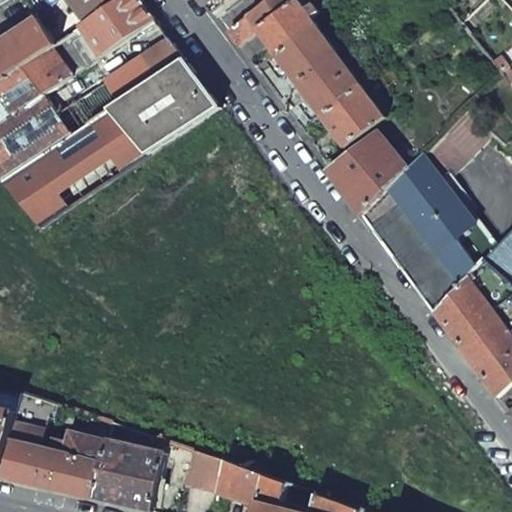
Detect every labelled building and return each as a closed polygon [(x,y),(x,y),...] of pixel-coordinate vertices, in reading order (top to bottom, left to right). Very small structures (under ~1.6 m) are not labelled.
[(72,0),(90,23),(122,0),(72,0)] [(142,32),(159,21),(143,0),(125,0),(84,31),(104,58),(142,32)] [(302,1),(302,0),(274,0),(231,33),(241,47),(261,31),(302,1)] [(271,46),(281,58),(322,28),(315,18),(322,12),(317,4),(309,10),(302,1),(261,31),(271,46)] [(0,84),(25,68),(58,47),(60,45),(41,16),(0,43),(0,84)] [(164,28),(159,21),(142,32),(148,40),(164,28)] [(322,28),(281,58),(326,119),(367,88),(322,28)] [(261,31),(241,47),(251,60),(271,46),(261,31)] [(92,125),(188,59),(175,44),(113,81),(80,108),(92,125)] [(25,68),(45,97),(65,84),(77,75),(58,47),(25,68)] [(188,59),(92,125),(6,184),(38,222),(44,228),(74,209),(224,109),(188,59)] [(498,66),(503,73),(510,68),(504,61),(498,66)] [(0,175),(6,184),(92,125),(80,108),(65,84),(45,97),(25,68),(0,84),(0,175)] [(349,150),(390,118),(367,88),(326,119),(339,136),(349,150)] [(445,138),(425,157),(446,184),(492,138),(471,116),(447,140),(445,138)] [(383,132),(332,172),(365,218),(413,170),(383,132)] [(224,193),(228,198),(267,170),(254,150),(224,193)] [(365,218),(438,315),(489,259),(497,251),(425,157),(413,170),(365,218)] [(211,209),(242,250),(299,208),(267,170),(228,198),(211,209)] [(38,222),(16,239),(24,248),(45,231),(44,228),(38,222)] [(511,234),(497,251),(489,259),(511,280),(511,234)] [(438,315),(501,399),(511,389),(511,280),(489,259),(438,315)] [(51,488),(95,499),(110,440),(73,430),(70,439),(59,437),(57,449),(47,446),(53,419),(65,422),(69,409),(26,394),(22,413),(7,477),(51,488)] [(0,474),(7,477),(22,413),(0,406),(0,474)] [(156,511),(170,455),(110,440),(95,499),(150,511),(156,511)] [(198,454),(189,485),(222,494),(229,465),(198,454)] [(222,494),(221,497),(253,505),(250,511),(258,511),(267,478),(229,465),(222,494)] [(363,511),(329,499),(319,495),(315,511),(307,511),(286,507),(291,485),(267,478),(258,511),(363,511)]
